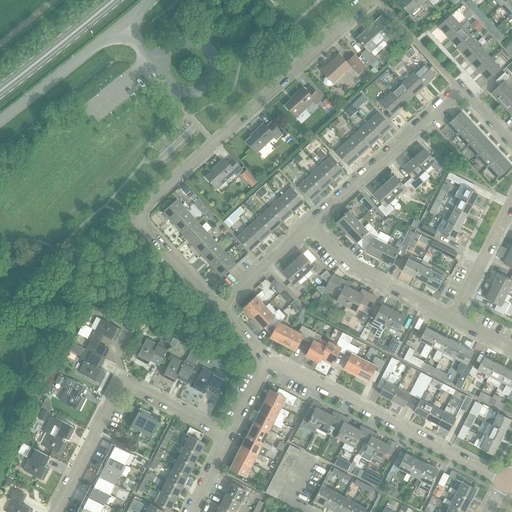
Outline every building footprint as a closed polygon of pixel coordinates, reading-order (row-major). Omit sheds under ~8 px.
[(437,0),(399,0),(398,1),(409,14),(424,0),(428,0),(433,5),(438,1),(437,0)] [(474,13),(479,9),(470,0),(468,0),(465,3),(474,13)] [(510,15),(511,13),(511,0),(507,0),(501,6),(510,15)] [(483,22),(487,18),(479,9),(474,13),(483,22)] [(449,38),(462,26),(452,15),(439,27),(449,38)] [(383,40),(385,42),(392,36),(382,25),(387,21),(382,16),(357,38),(367,49),(361,54),(371,66),(377,60),(370,52),(383,40)] [(492,32),(496,28),(487,18),(483,22),(492,32)] [(458,49),(472,37),(462,26),(449,38),(458,49)] [(496,28),(492,32),(500,42),(505,37),(496,28)] [(468,59),(481,47),(472,37),(458,49),(468,59)] [(477,70),(491,58),(481,47),(468,59),(477,70)] [(411,49),(405,55),(410,61),(417,55),(411,49)] [(357,75),(366,67),(355,55),(346,62),(339,55),(321,71),(327,77),(325,78),(324,79),(324,81),(324,83),(326,84),(327,85),(329,85),(331,84),(332,83),(333,83),(350,67),(357,75)] [(491,58),(477,70),(487,81),(501,69),(494,61),(497,59),(494,55),(491,58)] [(392,66),(396,70),(404,64),(399,59),(392,66)] [(412,73),(424,86),(435,76),(423,63),(412,73)] [(379,66),(374,69),(373,68),(370,71),(374,75),(381,69),(379,66)] [(413,96),(424,86),(412,73),(402,82),(413,96)] [(501,104),(511,94),(511,89),(505,81),(509,77),(504,73),(495,81),(499,86),(491,93),(501,104)] [(403,105),(413,96),(402,82),(391,92),(403,105)] [(316,104),(322,98),(311,86),(306,90),(303,87),(292,97),(293,98),(285,106),(296,117),(313,101),(316,104)] [(392,115),(403,105),(391,92),(380,102),(392,115)] [(511,94),(501,104),(511,115),(511,114),(511,94)] [(332,105),(327,99),(323,103),(328,109),(332,105)] [(459,134),(471,122),(461,111),(449,123),(453,127),(451,129),(457,135),(459,133),(459,134)] [(368,123),(381,137),(392,127),(379,113),(368,123)] [(276,140),(283,134),(271,122),(267,126),(264,123),(252,133),(253,134),(245,142),(256,154),(274,137),(276,140)] [(469,144),(481,133),(471,122),(459,134),(463,138),(461,140),(467,146),(469,144)] [(370,146),(381,137),(368,123),(357,132),(370,146)] [(359,156),(370,146),(357,132),(346,142),(359,156)] [(477,157),(491,144),(481,133),(469,144),(473,149),(471,151),(477,157)] [(348,166),(359,156),(346,142),(335,152),(348,166)] [(486,168),(501,155),(491,144),(477,157),(478,155),(483,160),(481,161),(486,168)] [(413,158),(424,171),(430,165),(436,171),(444,164),(436,155),(432,158),(424,148),(413,158)] [(501,155),(486,168),(487,168),(488,166),(492,171),(491,172),(496,179),(511,166),(501,155)] [(320,166),(332,180),(344,170),(331,156),(320,166)] [(237,176),(243,171),(232,158),(227,162),(224,159),(213,169),(214,171),(206,178),(216,190),(234,173),(237,176)] [(418,176),(424,171),(413,158),(403,168),(411,177),(407,181),(415,190),(424,182),(418,176)] [(249,163),(242,169),(255,181),(261,175),(249,163)] [(322,190),(332,180),(320,166),(309,176),(322,190)] [(446,179),(458,185),(461,179),(449,173),(446,179)] [(310,200),(322,190),(309,176),(298,186),(310,200)] [(415,190),(407,181),(402,185),(394,176),(383,185),(395,198),(401,192),(406,198),(415,190)] [(186,177),(178,184),(200,208),(205,203),(195,191),(197,189),(186,177)] [(389,203),(395,198),(383,185),(373,194),(382,204),(378,208),(386,217),(394,209),(389,203)] [(459,199),(471,206),(477,195),(460,185),(453,197),(459,199)] [(281,198),(294,212),(305,202),(292,188),(281,198)] [(435,201),(440,204),(446,192),(441,189),(435,201)] [(283,222),(294,212),(281,198),(270,208),(283,222)] [(360,202),(369,212),(373,208),(364,198),(360,202)] [(465,217),(471,206),(459,199),(453,211),(465,217)] [(173,224),(186,211),(176,200),(163,212),(173,224)] [(434,215),(440,204),(435,201),(429,213),(434,215)] [(234,212),(239,217),(244,211),(240,206),(234,212)] [(272,232),(283,222),(270,208),(259,218),(272,232)] [(182,234),(196,222),(186,211),(173,224),(182,234)] [(346,233),(358,222),(349,211),(337,223),(346,233)] [(459,229),(465,217),(453,211),(449,217),(444,214),(441,219),(442,220),(459,229)] [(238,217),(239,217),(234,212),(223,221),(229,228),(240,218),(238,217)] [(394,224),(407,231),(412,221),(399,215),(394,224)] [(261,241),(272,232),(259,218),(249,228),(261,241)] [(413,227),(416,229),(419,222),(414,219),(410,226),(413,227)] [(453,241),(459,229),(442,220),(436,232),(453,241)] [(192,245),(206,232),(196,222),(182,234),(192,245)] [(360,246),(376,232),(372,228),(367,232),(358,222),(346,233),(355,243),(356,242),(360,246)] [(420,231),(432,237),(435,232),(422,225),(420,231)] [(250,252),(261,241),(249,228),(238,238),(250,252)] [(202,256),(216,243),(206,232),(192,245),(202,256)] [(378,260),(386,244),(376,239),(378,235),(376,232),(360,246),(366,253),(366,254),(378,260)] [(429,246),(431,241),(414,232),(408,245),(413,247),(417,240),(429,246)] [(386,244),(378,260),(391,266),(397,254),(402,257),(407,246),(398,241),(394,248),(386,244)] [(441,252),(443,247),(431,241),(429,246),(441,252)] [(212,266),(225,254),(216,243),(202,256),(212,266)] [(456,253),(443,247),(441,252),(440,253),(453,259),(456,253)] [(511,251),(509,251),(503,263),(511,267),(511,273),(511,274),(511,251)] [(225,254),(212,266),(222,278),(236,265),(225,254)] [(292,263),(304,275),(310,270),(315,276),(324,268),(316,259),(311,263),(302,254),(292,263)] [(431,271),(432,269),(433,267),(427,263),(430,258),(424,255),(419,265),(413,277),(425,283),(431,271)] [(413,277),(419,265),(407,259),(401,271),(413,277)] [(297,281),(304,275),(292,263),(282,272),(291,282),(286,286),(294,294),(303,287),(297,281)] [(433,266),(433,267),(432,269),(431,271),(425,283),(437,289),(441,280),(445,282),(449,274),(433,266)] [(511,274),(509,279),(498,273),(491,286),(507,294),(511,286),(511,274)] [(345,306),(354,291),(347,288),(350,283),(332,274),(324,291),(338,298),(336,302),(345,306)] [(270,283),(280,293),(284,289),(275,279),(270,283)] [(503,301),(507,294),(491,286),(485,298),(497,304),(494,310),(503,314),(509,304),(503,301)] [(354,291),(345,306),(355,311),(359,303),(370,309),(376,297),(362,289),(359,294),(354,291)] [(253,318),(265,307),(259,300),(265,295),(262,291),(243,308),(253,318)] [(290,304),(298,312),(302,308),(294,300),(290,304)] [(384,329),(393,311),(382,305),(371,326),(377,329),(374,335),(379,338),(384,328),(384,329)] [(276,322),(281,312),(278,310),(272,315),(265,307),(253,318),(262,329),(263,328),(268,333),(271,335),(278,322),(276,322)] [(393,311),(384,329),(388,331),(390,327),(397,331),(404,317),(393,311)] [(282,344),(290,329),(281,324),(285,317),(281,312),(276,322),(278,322),(271,335),(270,338),(282,344)] [(86,349),(104,359),(108,349),(98,344),(103,336),(115,342),(121,330),(101,319),(95,331),(86,326),(81,336),(90,341),(86,349)] [(410,334),(417,337),(421,328),(414,324),(410,334)] [(306,341),(311,331),(301,326),(298,333),(290,329),(282,344),(295,350),(301,339),(306,341)] [(359,337),(365,340),(369,330),(364,328),(359,337)] [(431,347),(438,334),(426,328),(419,341),(425,344),(420,356),(425,358),(431,347)] [(325,347),(318,343),(321,336),(311,331),(306,341),(311,344),(305,356),(318,362),(320,357),(325,347)] [(344,355),(350,344),(353,338),(342,333),(335,346),(328,342),(325,347),(320,357),(332,363),(338,352),(344,355)] [(438,363),(449,340),(438,334),(431,347),(437,350),(432,360),(438,363)] [(386,351),(392,354),(398,341),(393,338),(386,351)] [(159,341),(157,345),(146,339),(135,359),(147,365),(153,353),(162,358),(169,346),(159,341)] [(454,359),(461,346),(449,340),(438,363),(441,357),(452,362),(454,359)] [(356,375),(364,360),(356,356),(359,349),(350,344),(344,355),(349,357),(343,369),(356,375)] [(460,389),(467,376),(471,368),(466,365),(473,351),(461,346),(454,359),(460,362),(456,371),(461,373),(458,380),(446,374),(443,380),(455,386),(460,389)] [(420,368),(423,362),(411,356),(414,351),(409,348),(403,359),(420,368)] [(104,359),(86,349),(85,349),(80,358),(84,361),(78,372),(98,383),(104,371),(99,368),(104,359)] [(185,359),(183,363),(172,357),(162,377),(173,383),(179,372),(189,376),(195,364),(185,359)] [(364,360),(356,375),(368,382),(374,370),(379,373),(385,362),(375,357),(371,364),(364,360)] [(487,379),(489,376),(495,364),(483,357),(477,370),(486,375),(484,378),(487,379)] [(391,401),(397,388),(392,386),(396,377),(390,374),(397,361),(391,358),(376,387),(382,390),(379,394),(391,401)] [(432,374),(435,368),(423,362),(420,368),(432,374)] [(500,382),(507,369),(495,364),(489,376),(500,382)] [(216,370),(213,374),(202,368),(192,388),(204,394),(210,383),(219,387),(225,375),(216,370)] [(443,380),(446,374),(435,368),(432,374),(443,380)] [(511,388),(511,387),(511,372),(507,369),(500,382),(506,385),(503,393),(508,395),(511,388)] [(415,397),(426,376),(420,373),(409,394),(401,390),(403,386),(400,384),(397,388),(391,401),(403,407),(410,395),(415,397)] [(425,419),(432,406),(426,403),(431,395),(425,392),(432,379),(426,376),(415,397),(420,400),(413,413),(425,419)] [(467,376),(460,389),(466,392),(473,379),(467,376)] [(59,400),(79,411),(85,399),(80,397),(85,387),(66,377),(61,387),(65,389),(59,400)] [(444,391),(452,395),(455,390),(443,384),(439,393),(442,395),(444,391)] [(280,409),(280,408),(284,401),(292,405),(295,401),(286,396),(285,397),(270,390),(265,401),(280,409)] [(489,404),(492,398),(481,392),(478,398),(489,404)] [(501,409),(504,404),(500,402),(502,398),(494,394),(492,398),(489,404),(501,409)] [(460,409),(465,412),(472,399),(466,396),(460,409)] [(306,403),(300,400),(297,405),(303,408),(306,403)] [(437,425),(444,412),(437,409),(440,403),(435,400),(432,406),(425,419),(437,425)] [(289,412),(280,408),(280,409),(265,401),(259,412),(274,420),(275,419),(278,412),(287,417),(289,412)] [(317,428),(325,412),(319,409),(321,405),(313,401),(307,413),(312,415),(307,423),(317,428)] [(469,414),(474,416),(477,417),(483,406),(476,402),(469,414)] [(504,404),(501,409),(511,415),(511,407),(504,404)] [(141,432),(151,413),(141,407),(131,427),(141,432)] [(444,412),(437,425),(448,431),(455,418),(449,415),(451,409),(446,407),(444,412)] [(333,430),(341,415),(333,411),(330,415),(325,412),(317,428),(326,433),(329,427),(333,430)] [(283,423),(275,419),(274,420),(259,412),(253,423),(268,431),(269,430),(272,424),(281,428),(283,423)] [(151,413),(141,432),(151,438),(161,418),(151,413)] [(177,413),(172,423),(186,430),(191,421),(177,413)] [(468,428),(474,416),(469,414),(463,425),(468,428)] [(492,426),(504,432),(510,420),(498,414),(495,420),(491,418),(488,424),(492,426)] [(59,435),(69,440),(75,428),(51,415),(43,431),(47,433),(41,445),(61,455),(67,443),(57,438),(59,435)] [(344,442),(353,427),(347,424),(349,419),(341,415),(333,430),(338,432),(335,438),(344,442)] [(277,435),(269,430),(268,431),(253,423),(247,435),(263,443),(263,442),(267,435),(275,439),(277,435)] [(363,441),(369,429),(361,425),(358,430),(353,427),(344,442),(354,447),(358,439),(363,441)] [(469,428),(468,428),(463,425),(457,437),(463,440),(469,428)] [(498,443),(504,432),(492,426),(489,432),(486,430),(483,435),(498,443)] [(184,448),(199,455),(205,444),(200,441),(203,435),(190,428),(186,435),(189,437),(184,448)] [(164,438),(169,440),(174,431),(169,429),(164,438)] [(372,457),(381,441),(375,438),(377,433),(369,429),(363,441),(367,444),(363,452),(372,457)] [(272,446),(263,442),(263,443),(247,435),(242,446),(257,454),(257,453),(261,446),(269,450),(272,446)] [(286,445),(289,438),(282,435),(279,442),(286,445)] [(492,455),(498,443),(483,435),(479,441),(476,440),(473,445),(480,449),(492,455)] [(166,448),(169,440),(164,438),(161,445),(166,448)] [(381,441),(372,457),(381,462),(386,453),(391,456),(397,443),(389,439),(386,444),(381,441)] [(105,454),(125,464),(130,454),(110,444),(105,454)] [(287,450),(298,456),(301,451),(290,445),(287,450)] [(266,457),(257,453),(257,454),(242,446),(236,457),(251,465),(252,464),(255,457),(263,462),(266,457)] [(23,470),(43,481),(49,469),(38,463),(43,453),(30,447),(25,457),(29,459),(23,470)] [(193,466),(199,455),(184,448),(178,459),(193,466)] [(296,461),(298,456),(287,450),(284,456),(296,461)] [(153,460),(158,462),(163,453),(158,451),(153,460)] [(409,473),(417,459),(406,453),(403,458),(398,455),(389,472),(385,480),(389,482),(393,474),(396,476),(400,469),(407,473),(403,480),(407,482),(411,474),(409,473)] [(120,475),(125,464),(105,454),(100,464),(120,475)] [(293,467),(296,461),(284,456),(281,461),(293,467)] [(260,468),(252,464),(251,465),(236,457),(230,468),(245,476),(249,469),(258,473),(260,468)] [(187,477),(193,466),(178,459),(172,470),(187,477)] [(420,479),(427,464),(417,459),(409,473),(411,474),(418,478),(414,485),(418,487),(422,480),(420,479)] [(154,470),(158,462),(153,460),(149,467),(154,470)] [(290,472),(293,467),(281,461),(279,466),(290,472)] [(115,485),(120,475),(100,464),(95,474),(115,485)] [(420,479),(422,480),(428,483),(425,491),(429,493),(432,485),(431,485),(438,470),(427,464),(420,479)] [(287,477),(290,472),(279,466),(276,471),(287,477)] [(340,477),(343,472),(334,468),(332,473),(340,477)] [(182,488),(187,477),(172,470),(167,481),(182,488)] [(285,483),(287,477),(276,471),(273,477),(285,483)] [(343,472),(340,477),(348,481),(351,476),(343,472)] [(142,482),(147,484),(151,475),(146,473),(142,482)] [(438,484),(443,487),(449,475),(444,473),(438,484)] [(109,495),(115,485),(95,474),(90,484),(109,495)] [(5,484),(10,486),(13,480),(8,477),(5,484)] [(282,488),(285,483),(273,477),(271,482),(282,488)] [(362,488),(365,484),(356,479),(354,484),(362,488)] [(176,499),(182,488),(167,481),(161,492),(176,499)] [(141,495),(147,484),(142,482),(136,493),(141,495)] [(279,493),(282,488),(271,482),(268,487),(279,493)] [(457,493),(471,500),(476,489),(462,482),(458,491),(450,487),(448,491),(456,495),(457,493)] [(226,494),(240,502),(246,491),(232,483),(226,494)] [(104,505),(109,495),(90,484),(84,495),(104,505)] [(365,484),(362,488),(370,492),(373,488),(365,484)] [(325,506),(333,491),(322,486),(314,500),(325,506)] [(37,487),(31,488),(34,504),(40,503),(37,487)] [(276,498),(279,493),(268,487),(265,492),(276,498)] [(6,511),(31,511),(33,511),(21,505),(26,495),(13,489),(8,498),(12,501),(6,511)] [(336,511),(344,497),(333,491),(325,506),(336,511)] [(170,511),(176,499),(161,492),(155,503),(170,511)] [(465,511),(471,500),(457,493),(456,495),(452,502),(445,498),(443,502),(450,505),(451,504),(465,511)] [(232,511),(235,511),(240,502),(226,494),(220,505),(232,511)] [(93,511),(100,511),(104,505),(84,495),(79,505),(93,511)] [(336,511),(350,511),(355,503),(344,497),(336,511)] [(129,508),(133,510),(138,502),(133,499),(129,508)] [(254,509),(259,511),(263,503),(259,501),(254,509)] [(355,503),(350,511),(364,511),(366,508),(355,503)]
